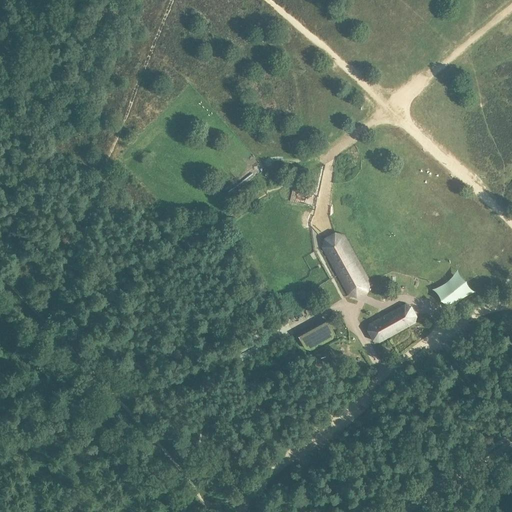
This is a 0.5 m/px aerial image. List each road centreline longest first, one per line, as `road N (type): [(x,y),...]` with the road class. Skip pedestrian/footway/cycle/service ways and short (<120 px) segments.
road 1 (track): [(65,342),(120,287),(390,106)]
road 2 (track): [(40,316),(172,0)]
road 3 (track): [(236,506),(206,497),(65,342)]
road 4 (track): [(385,373),(236,506)]
road 5 (track): [(511,224),(390,106)]
road 6 (track): [(390,106),(270,0)]
road 7 (track): [(390,106),(511,7)]
road 8 (track): [(511,444),(400,511)]
